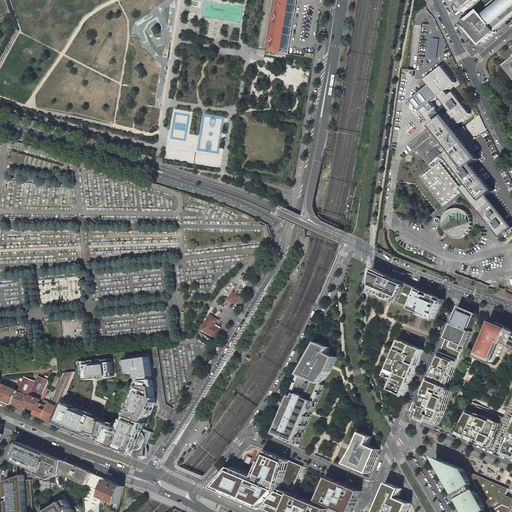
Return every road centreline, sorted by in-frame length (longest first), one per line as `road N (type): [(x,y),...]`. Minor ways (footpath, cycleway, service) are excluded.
road 1 (primary): [(282,239),(148,477)]
road 2 (primary): [(167,465),(254,322),(296,226)]
road 3 (residential): [(351,241),(296,358),(247,432)]
road 4 (primary): [(341,237),(246,196),(156,171)]
road 5 (primary): [(341,237),(310,204),(331,64)]
road 6 (primary): [(296,226),(331,64)]
road 7 (primary): [(156,171),(0,123)]
road 8 (primary): [(156,171),(268,217),(282,239)]
road 9 (residential): [(460,288),(404,418)]
road 10 (residential): [(377,487),(247,432)]
